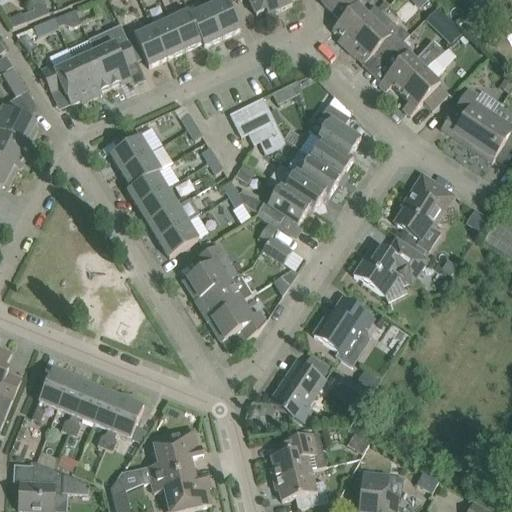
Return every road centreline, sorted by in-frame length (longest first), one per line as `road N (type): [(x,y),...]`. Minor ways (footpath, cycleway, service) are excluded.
road 1 (residential): [(402,147),(330,67),(297,51),(275,51),(67,142)]
road 2 (residential): [(223,410),(402,147)]
road 3 (residential): [(223,410),(67,142)]
road 4 (residential): [(223,410),(0,318)]
road 5 (residential): [(0,275),(67,142)]
